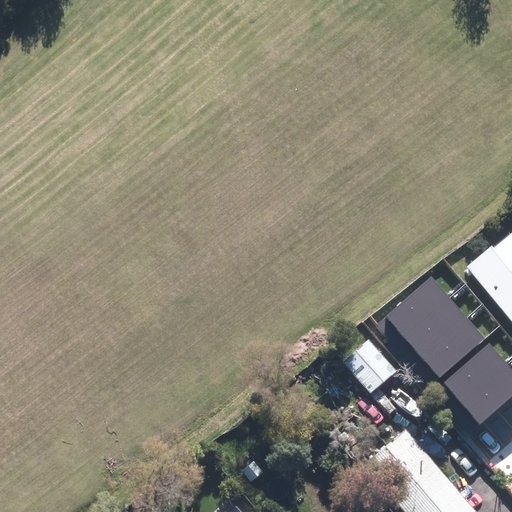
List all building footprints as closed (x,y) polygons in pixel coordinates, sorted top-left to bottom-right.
[(511,229),(470,265),(511,314),(511,229)] [(450,298),(432,277),(377,326),(394,346),(450,298)] [(467,318),(450,298),(394,346),(412,366),(467,318)] [(486,339),(467,318),(412,366),(430,386),(486,339)] [(508,364),(486,339),(430,386),(452,412),(508,364)] [(392,373),(365,342),(338,365),(365,396),(392,373)] [(511,395),(511,369),(508,364),(452,412),(470,432),(511,395)] [(481,511),(408,429),(373,460),(419,511),(481,511)]
